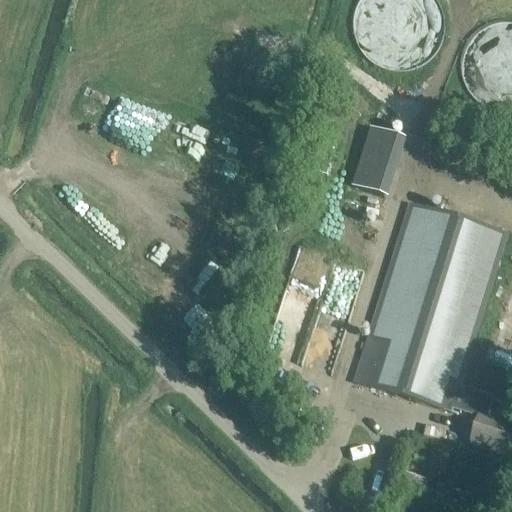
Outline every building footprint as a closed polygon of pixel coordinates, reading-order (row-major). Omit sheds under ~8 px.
[(363,0),(362,1),(357,9),(355,16),(353,23),(353,32),(354,39),(356,46),(358,51),(361,56),(365,61),(371,67),(377,71),(385,74),(392,76),(401,76),(409,75),(417,73),(425,68),(432,62),(436,57),(439,51),(442,45),(443,37),(444,31),(443,22),(441,15),(438,7),(435,3),(432,0),(363,0)] [(511,22),(505,22),(497,23),(489,25),(482,29),(476,33),(471,39),(466,45),(463,52),(460,60),(459,69),(460,76),(462,85),(465,91),(469,97),(474,103),(480,108),(488,112),(496,114),(504,114),(511,114),(511,113),(511,22)] [(387,201),(405,143),(370,131),(351,189),(387,201)] [(181,197),(193,175),(169,161),(170,158),(155,149),(141,174),(181,197)] [(243,194),(251,172),(225,163),(219,183),(199,176),(189,204),(218,214),(227,188),(243,194)] [(511,429),(486,421),(493,399),(459,389),(506,237),(410,207),(354,386),(450,416),(452,412),(478,420),(470,448),(511,461),(511,460),(511,429)] [(298,249),(292,290),(328,296),(334,254),(298,249)] [(402,476),(398,487),(424,496),(428,485),(402,476)] [(432,488),(430,498),(443,501),(445,491),(432,488)]
